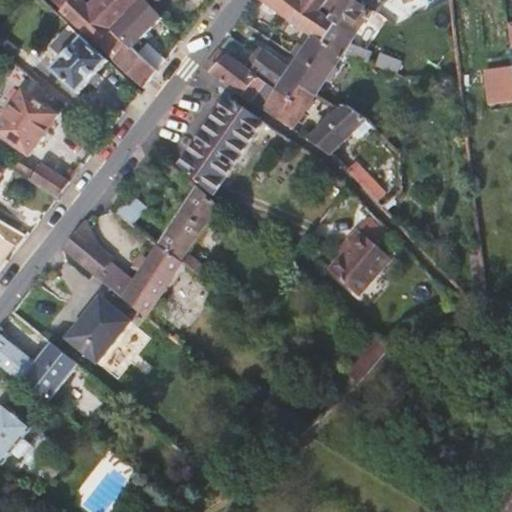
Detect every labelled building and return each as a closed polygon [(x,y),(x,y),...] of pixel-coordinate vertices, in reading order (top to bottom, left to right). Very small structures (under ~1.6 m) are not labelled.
[(68,8),(60,0),(51,0),(64,12),(68,8)] [(76,0),(68,8),(64,12),(144,87),(150,79),(158,70),(141,56),(132,48),(129,48),(109,30),(139,0),(96,0),(89,7),(81,0),(76,0)] [(132,48),(159,21),(161,19),(143,0),(139,0),(109,30),(129,48),(132,48)] [(258,0),(289,22),(299,0),(258,0)] [(299,0),(289,22),(313,38),(315,35),(324,42),(330,24),(326,20),(327,17),(318,9),(325,0),(299,0)] [(360,0),(325,0),(318,9),(327,17),(326,20),(330,24),(324,42),(341,55),(344,54),(364,62),(368,54),(348,45),(369,13),(361,6),(363,2),(360,0)] [(109,62),(82,37),(72,27),(54,46),(64,57),(53,69),(78,92),(109,62)] [(267,62),(261,58),(260,61),(231,40),(222,51),(269,85),(254,104),(266,112),(278,90),(293,100),(301,88),(314,96),(341,55),(324,42),(315,35),(313,38),(306,49),(297,45),(292,53),(301,57),(294,69),(273,54),(267,62)] [(149,46),(141,56),(158,70),(166,59),(149,46)] [(221,61),(209,73),(254,104),(269,85),(222,51),(217,57),(221,61)] [(267,51),(261,58),(267,62),(273,54),(267,51)] [(511,68),(483,72),(487,106),(511,103),(511,68)] [(39,94),(44,87),(31,77),(0,120),(0,136),(27,155),(55,115),(29,96),(33,90),(39,94)] [(292,130),(314,96),(301,88),(293,100),(278,90),(266,112),(279,121),(292,130)] [(212,193),(262,123),(228,99),(180,166),(212,193)] [(329,155),(365,120),(365,119),(344,108),(342,109),(309,141),(321,149),(329,155)] [(380,199),(388,190),(360,162),(351,170),(380,199)] [(19,163),(13,169),(58,198),(69,183),(41,164),(35,173),(19,163)] [(199,187),(160,245),(182,262),(202,279),(209,270),(188,253),(221,205),(199,187)] [(148,203),(131,189),(114,209),(132,224),(148,203)] [(98,246),(77,229),(63,248),(84,266),(92,255),(98,246)] [(393,259),(359,230),(348,242),(352,245),(343,255),(330,271),(360,297),(393,259)] [(352,245),(348,242),(339,252),(343,255),(352,245)] [(107,267),(98,278),(146,317),(147,316),(182,262),(160,245),(133,285),(107,266),(107,267)] [(107,267),(92,255),(84,266),(98,278),(107,267)] [(134,320),(102,296),(70,338),(101,362),(134,320)] [(374,334),(343,370),(358,383),(390,348),(374,334)] [(29,360),(0,336),(0,364),(21,381),(23,379),(50,400),(79,365),(52,343),(32,367),(29,360)] [(358,383),(343,370),(330,386),(345,399),(358,383)] [(111,407),(119,397),(91,375),(84,384),(111,407)] [(31,429),(33,426),(3,403),(0,407),(0,463),(2,465),(12,453),(20,459),(30,446),(23,440),(31,429)] [(69,403),(62,410),(62,413),(88,433),(89,433),(96,424),(69,403)] [(30,446),(20,459),(33,469),(52,444),(31,429),(23,440),(30,446)]
